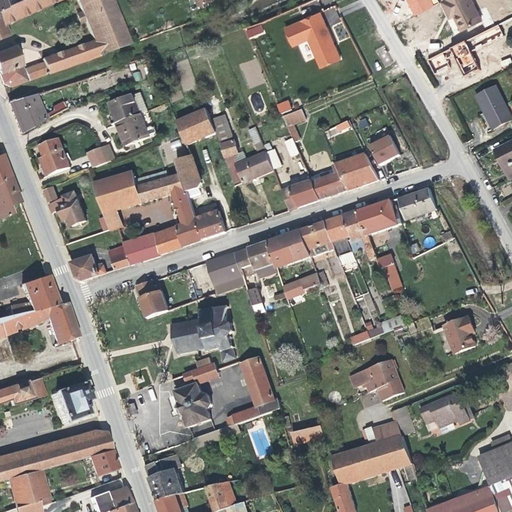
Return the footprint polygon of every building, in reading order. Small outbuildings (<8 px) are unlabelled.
[(0,0),(0,10),(22,0),(0,0)] [(57,0),(22,0),(0,10),(0,15),(4,24),(28,13),(57,0)] [(77,0),(82,11),(77,13),(81,22),(86,20),(93,40),(99,55),(130,45),(112,0),(77,0)] [(405,0),(413,16),(439,4),(437,0),(405,0)] [(452,9),(455,15),(462,30),(482,21),(471,0),(446,0),(443,2),(447,11),(452,9)] [(335,6),(324,9),(328,24),(339,21),(335,6)] [(322,12),(282,26),(290,48),(308,41),(318,69),(340,61),(322,12)] [(0,39),(9,36),(4,24),(0,15),(0,39)] [(454,35),(458,33),(453,19),(448,21),(454,35)] [(248,39),(264,33),(261,24),(245,29),(248,39)] [(10,87),(99,55),(93,40),(42,59),(43,63),(26,69),(22,70),(19,62),(23,61),(18,49),(15,50),(14,47),(0,52),(0,75),(3,84),(10,87)] [(461,75),(476,70),(468,43),(428,56),(435,77),(450,72),(446,59),(455,56),(461,75)] [(386,50),(380,53),(385,65),(391,62),(386,50)] [(133,72),(135,81),(141,80),(139,71),(133,72)] [(478,97),(494,129),(511,120),(496,88),(478,97)] [(110,118),(114,126),(118,124),(141,115),(148,112),(141,92),(110,104),(115,116),(110,118)] [(36,94),(9,102),(13,115),(19,133),(22,134),(47,120),(45,115),(43,115),(36,94)] [(203,98),(173,110),(178,122),(207,110),(203,98)] [(279,113),(291,110),(289,100),(276,103),(279,113)] [(47,110),(50,117),(68,108),(64,102),(47,110)] [(207,110),(178,122),(182,133),(187,145),(217,134),(212,121),(207,110)] [(302,111),(284,118),(288,128),(294,126),(306,121),(302,111)] [(141,115),(118,124),(127,147),(155,136),(157,134),(156,130),(152,128),(146,130),(141,115)] [(225,116),(212,121),(217,134),(221,145),(234,142),(225,116)] [(365,117),(356,122),(360,129),(369,125),(365,117)] [(350,129),(348,123),(330,131),(332,136),(350,129)] [(294,126),(288,128),(293,140),(295,144),(301,141),(294,126)] [(256,151),(264,148),(255,127),(248,130),(256,151)] [(392,137),(371,146),(381,166),(401,156),(392,137)] [(49,162),(54,175),(71,168),(60,139),(40,147),(46,160),(47,162),(49,162)] [(295,144),(293,140),(287,143),(292,157),(300,154),(295,144)] [(239,155),(236,142),(234,142),(221,145),(228,166),(235,188),(273,171),(272,168),(266,154),(248,162),(238,166),(235,157),(239,155)] [(511,142),(495,150),(499,159),(502,158),(507,168),(504,170),(509,180),(511,178),(511,142)] [(110,147),(103,149),(108,163),(116,161),(110,147)] [(103,149),(102,148),(89,153),(95,169),(108,163),(103,149)] [(274,151),(266,154),(272,168),(280,165),(274,151)] [(244,153),(239,155),(235,157),(238,166),(248,162),(244,153)] [(349,191),(380,181),(367,155),(338,165),(349,191)] [(5,166),(1,156),(0,156),(0,183),(10,180),(5,166)] [(193,158),(177,163),(179,168),(182,176),(187,191),(188,192),(199,188),(202,182),(194,157),(193,158)] [(321,201),(349,191),(338,165),(333,166),(337,175),(331,177),(321,180),(313,183),(321,201)] [(179,168),(136,180),(138,188),(182,176),(179,168)] [(134,173),(94,185),(105,215),(119,211),(174,195),(187,191),(182,176),(138,188),(136,180),(134,173)] [(288,184),(290,190),(313,182),(310,177),(288,184)] [(20,204),(16,195),(10,180),(0,183),(0,219),(12,215),(9,208),(20,204)] [(313,182),(290,190),(298,209),(321,201),(313,183),(313,182)] [(46,193),(50,203),(58,200),(53,190),(46,193)] [(290,190),(282,193),(290,212),(298,209),(290,190)] [(430,190),(400,200),(406,220),(437,210),(430,190)] [(190,201),(188,192),(187,191),(174,195),(177,205),(190,201)] [(61,201),(50,205),(53,213),(60,210),(64,220),(68,218),(70,222),(72,228),(86,223),(79,205),(76,196),(65,200),(61,201)] [(391,200),(382,203),(391,229),(403,225),(397,207),(393,208),(391,200)] [(197,219),(190,201),(177,205),(184,225),(156,234),(157,237),(161,255),(185,247),(204,241),(197,219)] [(382,203),(359,212),(368,237),(391,229),(382,203)] [(108,224),(110,232),(111,232),(119,230),(125,228),(119,211),(105,215),(108,224)] [(220,212),(197,219),(204,241),(227,233),(220,212)] [(359,212),(343,217),(352,242),(350,242),(353,252),(365,248),(370,260),(375,258),(368,237),(359,212)] [(343,217),(325,223),(336,250),(339,258),(353,252),(350,242),(352,242),(343,217)] [(325,223),(301,231),(312,259),(336,250),(325,223)] [(102,225),(104,234),(110,232),(108,224),(102,225)] [(301,231),(279,239),(288,266),(308,259),(308,261),(312,260),(312,259),(301,231)] [(445,243),(454,239),(451,232),(442,237),(445,243)] [(161,255),(157,237),(125,247),(131,266),(161,257),(161,255)] [(426,238),(425,246),(434,246),(434,238),(426,238)] [(279,239),(268,243),(277,270),(288,266),(279,239)] [(409,246),(413,255),(421,251),(417,242),(409,246)] [(268,243),(235,254),(241,270),(253,266),(258,280),(278,272),(277,270),(268,243)] [(110,252),(116,271),(131,266),(125,247),(110,252)] [(235,254),(214,261),(225,292),(246,285),(241,270),(235,254)] [(391,255),(376,261),(380,270),(394,265),(391,255)] [(94,258),(72,264),(74,269),(77,279),(84,281),(106,274),(102,260),(95,262),(94,258)] [(214,261),(206,264),(218,295),(225,292),(214,261)] [(318,275),(301,281),(305,292),(322,285),(318,275)] [(54,292),(47,276),(21,285),(32,313),(58,305),(54,292)] [(156,290),(153,282),(137,287),(148,319),(170,312),(161,289),(156,290)] [(297,283),(283,288),(286,299),(301,293),(297,283)] [(257,289),(248,292),(254,307),(262,304),(257,289)] [(0,336),(40,322),(47,318),(56,346),(71,341),(77,338),(72,321),(66,303),(58,305),(32,313),(0,321),(0,336)] [(175,341),(179,356),(207,350),(208,352),(209,352),(209,350),(221,348),(224,361),(237,358),(235,351),(236,348),(233,346),(233,340),(235,341),(236,340),(234,339),(233,338),(236,333),(238,335),(240,333),(237,332),(236,326),(237,324),(235,322),(234,324),(230,322),(228,310),(230,307),(228,306),(227,308),(215,310),(214,307),(212,307),(212,310),(202,312),(200,310),(198,312),(202,314),(202,319),(172,326),(175,341)] [(455,354),(476,346),(471,334),(469,330),(475,327),(471,316),(444,326),(455,354)] [(384,327),(369,333),(372,339),(386,333),(384,327)] [(351,339),(354,346),(372,339),(369,333),(351,339)] [(260,358),(243,364),(243,365),(258,408),(261,416),(282,409),(279,399),(275,400),(260,358)] [(197,364),(199,370),(213,365),(210,359),(197,364)] [(404,394),(391,360),(358,373),(362,386),(367,384),(368,388),(370,393),(378,390),(383,403),(404,394)] [(198,380),(199,384),(200,385),(221,378),(218,370),(216,364),(213,365),(199,370),(195,372),(198,380)] [(195,372),(186,375),(188,380),(192,382),(198,380),(195,372)] [(350,377),(354,389),(362,386),(358,373),(350,377)] [(39,379),(29,381),(35,398),(44,396),(39,379)] [(0,390),(0,403),(8,401),(10,406),(35,398),(29,381),(0,390)] [(90,395),(85,381),(56,391),(57,394),(66,420),(67,423),(90,414),(84,400),(91,398),(91,396),(90,395)] [(177,392),(176,393),(180,403),(178,403),(179,404),(184,417),(184,419),(185,418),(189,428),(190,428),(212,420),(208,410),(211,409),(213,406),(210,396),(205,394),(203,395),(200,385),(199,384),(177,392)] [(66,420),(57,394),(51,396),(60,422),(66,420)] [(365,407),(371,404),(365,394),(360,397),(365,407)] [(460,394),(421,410),(427,425),(436,421),(439,429),(459,421),(461,426),(471,421),(460,394)] [(130,413),(136,412),(135,403),(128,404),(130,413)] [(184,417),(179,404),(175,405),(180,418),(184,417)] [(395,412),(403,437),(416,433),(407,407),(395,412)] [(261,416),(258,408),(235,415),(238,424),(261,416)] [(230,427),(237,424),(238,424),(235,415),(229,417),(228,420),(230,427)] [(230,427),(196,439),(199,447),(240,432),(237,424),(230,427)] [(294,434),(296,445),(326,438),(323,427),(294,434)] [(92,430),(0,456),(0,463),(105,434),(104,432),(92,430)] [(0,482),(6,480),(41,471),(88,458),(111,451),(105,434),(0,463),(0,482)] [(403,437),(334,458),(343,486),(347,484),(389,472),(413,465),(403,437)] [(511,444),(480,458),(491,488),(499,511),(507,511),(511,510),(511,444)] [(111,451),(88,458),(95,477),(117,469),(111,451)] [(178,455),(166,459),(170,471),(177,469),(182,467),(178,455)] [(166,459),(145,466),(150,478),(158,502),(177,495),(183,493),(186,492),(177,469),(170,471),(166,459)] [(41,471),(6,480),(14,509),(25,505),(37,502),(49,498),(41,471)] [(256,499),(250,477),(241,479),(247,502),(256,499)] [(121,479),(101,485),(103,492),(123,486),(121,479)] [(239,505),(231,481),(208,486),(216,511),(218,511),(228,509),(239,505)] [(355,511),(347,484),(343,486),(333,488),(340,511),(355,511)] [(130,504),(124,488),(106,495),(112,511),(130,504)] [(499,511),(491,488),(482,491),(487,506),(489,506),(491,511),(490,511),(499,511)] [(481,500),(446,511),(490,511),(491,511),(489,506),(487,506),(482,491),(478,492),(481,500)] [(478,492),(428,510),(428,511),(446,511),(481,500),(478,492)] [(188,505),(183,493),(177,495),(182,507),(188,505)] [(177,495),(158,502),(161,511),(183,511),(182,507),(177,495)] [(25,505),(27,511),(40,511),(39,508),(37,502),(25,505)] [(248,511),(245,503),(239,505),(228,509),(228,511),(248,511)]
